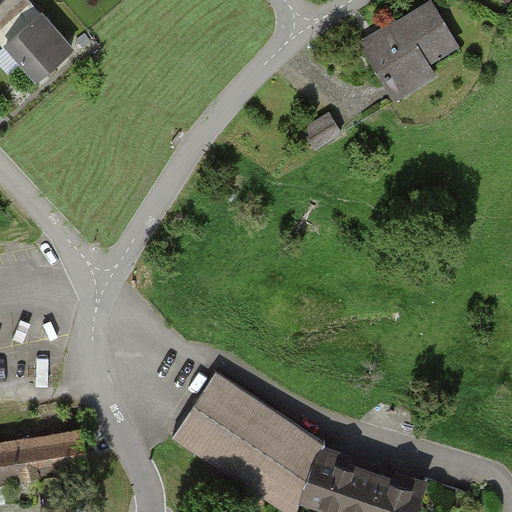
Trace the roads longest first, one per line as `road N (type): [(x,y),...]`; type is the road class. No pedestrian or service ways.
road 1 (residential): [(103,279),(209,127),(302,25)]
road 2 (residential): [(151,511),(149,486),(97,382),(91,341),(103,279)]
road 3 (residential): [(103,279),(0,168)]
